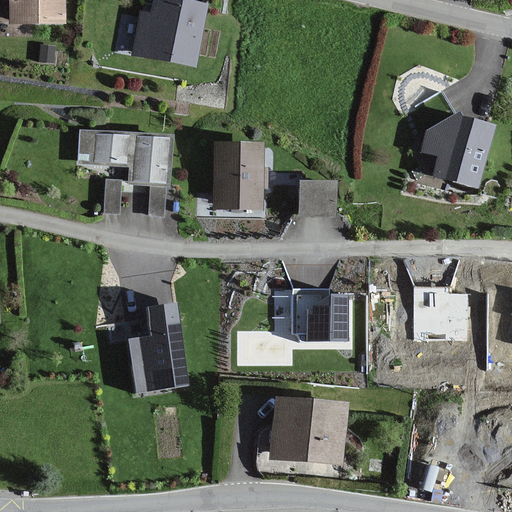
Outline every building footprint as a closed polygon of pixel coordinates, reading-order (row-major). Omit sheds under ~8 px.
[(58,0),(6,0),(7,25),(59,25),(58,0)] [(203,9),(150,0),(149,0),(147,17),(138,16),(131,56),(192,67),(203,9)] [(435,158),(433,178),(475,191),(493,131),(467,123),(457,113),(421,136),(416,153),(435,158)] [(172,138),(79,130),(77,156),(90,157),(89,165),(127,168),(125,183),(168,187),(172,138)] [(264,147),(215,144),(210,209),(259,213),(264,147)] [(335,184),(298,182),(296,216),(334,218),(335,184)] [(449,295),(449,288),(415,288),(415,339),(466,340),(467,295),(449,295)] [(277,333),(299,340),(347,340),(346,296),(328,296),(328,292),(276,292),(277,333)] [(186,389),(173,308),(141,313),(143,324),(124,327),(135,397),(186,389)] [(347,406),(276,400),(271,459),(342,465),(347,406)]
